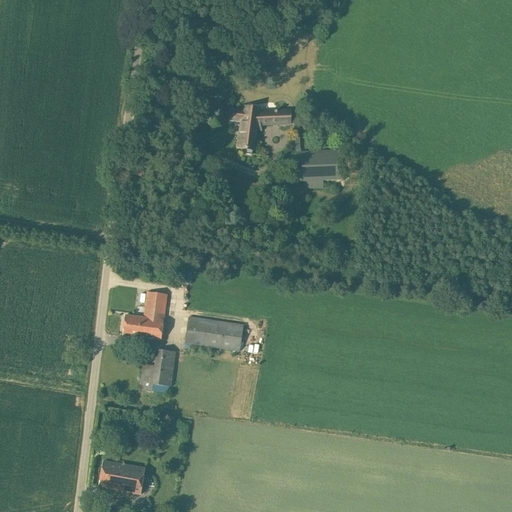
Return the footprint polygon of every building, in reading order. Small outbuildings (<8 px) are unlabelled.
[(291,126),(291,123),(291,118),(291,109),(259,111),(260,107),(243,105),(243,109),(229,107),(227,121),(244,123),(242,136),(239,136),(238,148),(247,149),(246,154),(252,155),(252,150),(253,150),(255,132),(262,132),(262,127),(291,126)] [(342,162),(342,151),(295,152),(296,182),(343,181),(343,169),(342,162)] [(146,292),(143,318),(125,316),(122,336),(161,341),(163,321),(164,321),(167,295),(146,292)] [(188,317),(184,344),(239,352),(243,325),(188,317)] [(165,394),(166,387),(171,388),(175,352),(156,350),(154,366),(141,365),(138,383),(139,383),(138,391),(165,394)] [(144,469),(103,462),(98,488),(140,495),(144,469)] [(115,511),(116,503),(107,503),(106,511),(115,511)]
